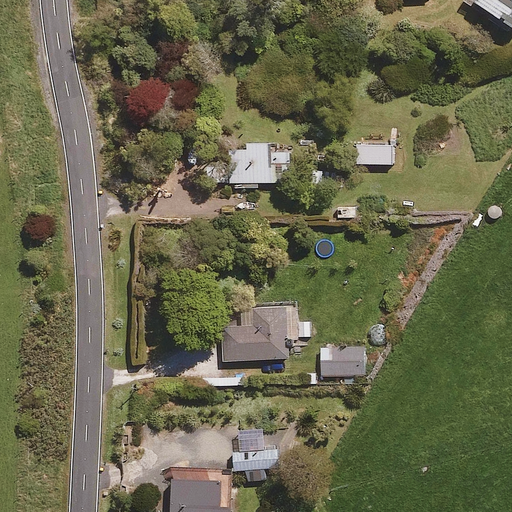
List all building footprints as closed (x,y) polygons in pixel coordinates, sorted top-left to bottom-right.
[(511,0),(486,0),(482,8),(511,28),(511,0)] [(237,192),(261,192),(261,186),(300,185),(299,168),(294,168),(294,153),(281,153),(280,145),(251,146),(251,154),(230,154),(231,187),(237,187),(237,192)] [(396,147),(363,146),(362,167),(396,168),(396,147)] [(339,208),(340,221),(360,220),(359,207),(339,208)] [(292,313),(244,315),(245,332),(225,334),(226,366),(291,363),(290,342),(313,340),(312,325),(293,327),(292,313)] [(346,387),(359,387),(359,380),(367,380),(367,349),(324,350),(324,380),(346,379),(346,387)] [(245,379),(207,380),(207,391),(246,390),(245,379)] [(250,474),(250,485),(267,484),(266,473),(281,472),(280,454),(267,454),(266,434),(241,436),(242,456),(236,456),(237,475),(250,474)] [(228,511),(230,488),(211,487),(186,486),(177,486),(176,511),(228,511)]
